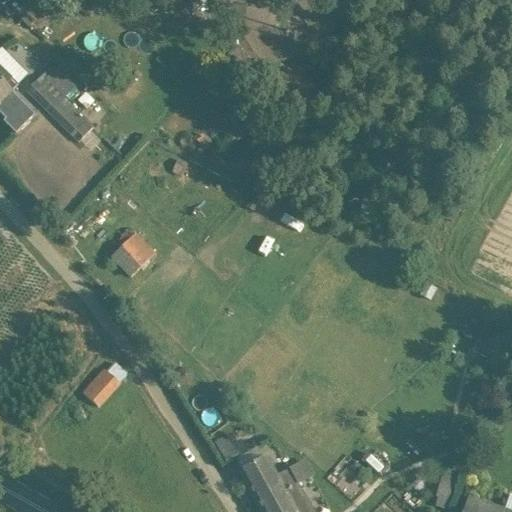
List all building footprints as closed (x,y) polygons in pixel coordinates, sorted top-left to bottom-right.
[(103,13),(103,0),(90,0),(91,13),(103,13)] [(235,46),(235,28),(217,28),(217,46),(235,46)] [(65,96),(74,87),(53,64),(29,87),(79,141),(94,128),(65,96)] [(0,104),(11,93),(18,86),(4,72),(0,75),(0,104)] [(211,145),(202,130),(223,119),(208,92),(167,115),(191,157),(211,145)] [(180,177),(186,164),(177,160),(171,173),(180,177)] [(86,194),(102,178),(85,162),(69,178),(86,194)] [(253,211),(259,199),(250,196),(245,208),(253,211)] [(137,235),(121,249),(140,270),(156,255),(137,235)] [(429,301),(435,289),(425,284),(419,295),(429,301)] [(491,347),(496,334),(467,323),(462,336),(475,341),(470,353),(486,359),(491,347)] [(118,385),(106,373),(104,371),(91,384),(82,394),(96,408),(105,398),(118,385)] [(222,462),(245,451),(240,441),(231,445),(226,436),(212,443),(222,462)] [(260,511),(315,511),(291,468),(273,478),(263,460),(239,474),(260,511)] [(459,469),(457,463),(452,462),(448,467),(450,472),(456,473),(459,469)] [(440,477),(433,498),(448,503),(455,482),(440,477)] [(506,511),(469,499),(464,511),(506,511)]
